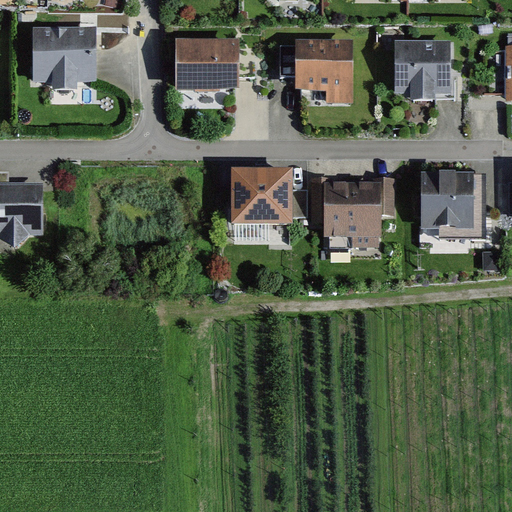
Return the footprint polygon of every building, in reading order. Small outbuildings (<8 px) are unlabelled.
[(97,37),(34,38),(35,87),(98,87),(97,37)] [(232,48),(177,49),(178,97),(233,96),(232,48)] [(349,49),(298,50),(298,96),(350,96),(349,49)] [(444,49),(389,49),(389,95),(444,95),(444,49)] [(284,181),(220,182),(221,231),(285,229),(284,181)] [(55,182),(0,182),(0,236),(55,237),(55,182)] [(479,185),(417,187),(418,232),(480,230),(479,185)] [(373,189),(314,191),(316,240),(375,238),(373,189)] [(308,217),(308,208),(309,190),(299,190),(298,217),(308,217)]
